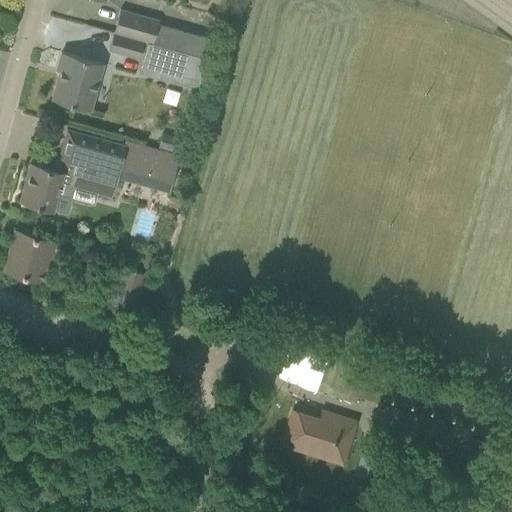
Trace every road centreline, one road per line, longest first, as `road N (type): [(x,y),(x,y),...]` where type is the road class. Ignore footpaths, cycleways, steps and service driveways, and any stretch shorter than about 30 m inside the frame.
road 1 (unclassified): [(185,511),(199,421),(196,395),(179,371),(0,312)]
road 2 (residential): [(0,129),(35,0)]
